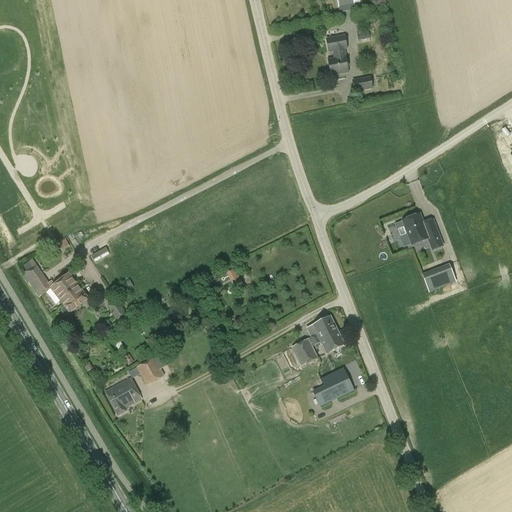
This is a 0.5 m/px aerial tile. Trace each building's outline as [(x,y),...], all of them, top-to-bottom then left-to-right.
[(336,0),(338,8),(354,5),(353,0),(336,0)] [(334,56),(345,54),(344,50),(347,49),(345,37),(326,40),(328,53),(333,52),(334,56)] [(345,54),(334,56),(334,59),(328,61),(331,76),(348,73),(345,54)] [(352,81),(354,93),(373,90),(371,77),(352,81)] [(432,251),(442,247),(436,231),(427,235),(419,215),(402,222),(412,246),(428,239),(432,251)] [(61,252),(69,248),(65,240),(57,244),(61,252)] [(99,267),(110,260),(106,253),(95,260),(99,267)] [(22,274),(38,299),(47,293),(56,305),(60,302),(64,307),(68,304),(65,297),(73,291),(71,284),(74,282),(69,274),(55,285),(52,281),(48,284),(32,260),(27,264),(29,266),(26,268),(28,271),(25,272),(22,274)] [(449,265),(422,275),(429,294),(456,283),(449,265)] [(64,307),(65,308),(61,310),(61,312),(64,316),(66,316),(69,314),(70,314),(88,300),(74,282),(71,284),(73,291),(65,297),(68,304),(64,307)] [(107,306),(117,322),(127,316),(117,300),(107,306)] [(330,317),(312,327),(306,330),(310,338),(291,348),(301,368),(318,359),(313,349),(321,345),(326,355),(344,345),(330,317)] [(128,366),(133,363),(129,356),(124,359),(128,366)] [(136,368),(147,387),(165,377),(154,358),(136,368)] [(347,377),(346,377),(324,387),(313,393),(320,407),(354,391),(347,377)] [(126,412),(125,409),(141,400),(130,379),(105,393),(118,417),(126,412)]
